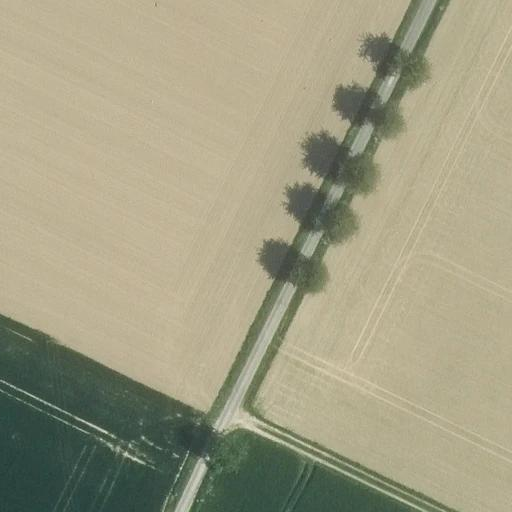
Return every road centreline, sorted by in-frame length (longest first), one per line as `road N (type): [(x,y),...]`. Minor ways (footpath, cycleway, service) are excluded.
road 1 (unclassified): [(429,0),(181,511)]
road 2 (track): [(229,412),(432,511)]
